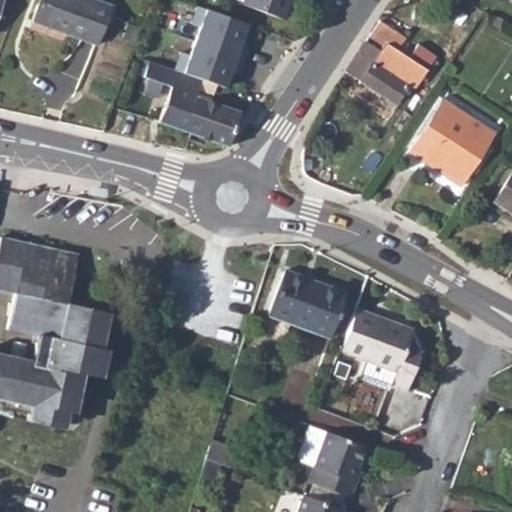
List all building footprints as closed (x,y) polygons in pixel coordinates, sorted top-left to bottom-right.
[(88,0),(37,0),(29,21),(94,45),(108,7),(88,0)] [(233,0),(234,0),(274,14),(279,0),(233,0)] [(208,6),(184,70),(204,77),(226,86),(249,22),(208,6)] [(367,35),(344,70),(393,101),(409,77),(417,82),(435,55),(417,43),(408,56),(396,48),(403,36),(381,19),(378,19),(370,32),(383,41),(378,48),(370,43),(373,39),(367,35)] [(161,120),(228,146),(232,134),(240,110),(198,95),(204,77),(184,70),(148,57),(144,74),(173,83),(161,120)] [(442,97),(408,149),(457,182),(492,130),(442,97)] [(511,170),(492,199),(511,211),(511,170)] [(163,199),(150,198),(149,204),(162,206),(163,199)] [(0,362),(0,407),(19,412),(15,428),(57,438),(62,418),(67,417),(76,380),(87,383),(102,322),(59,311),(70,263),(5,248),(0,267),(0,284),(20,290),(10,327),(34,333),(25,369),(0,362)] [(280,264),(264,306),(327,330),(344,288),(322,279),(320,283),(300,275),(302,272),(280,264)] [(355,303),(339,345),(395,365),(389,380),(404,385),(420,346),(411,324),(355,303)] [(349,359),(337,355),(332,368),(344,373),(349,359)] [(322,426),(306,420),(295,450),(297,455),(310,460),(322,426)] [(362,441),(322,426),(310,460),(305,475),(348,491),(353,476),(351,474),(362,441)] [(208,436),(203,454),(216,458),(225,462),(231,444),(208,436)] [(216,458),(203,454),(197,473),(191,490),(205,494),(216,458)] [(338,511),(341,505),(299,490),(291,511),(338,511)]
